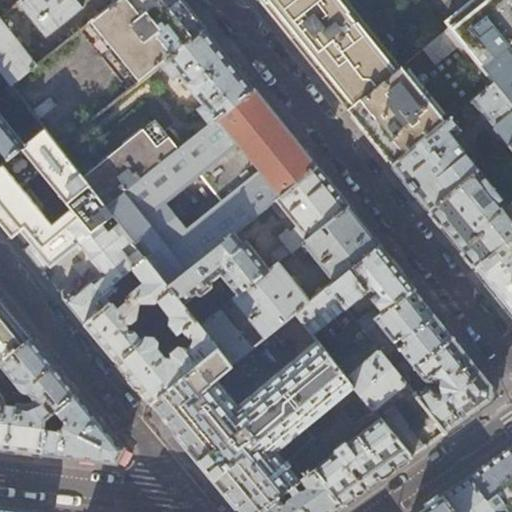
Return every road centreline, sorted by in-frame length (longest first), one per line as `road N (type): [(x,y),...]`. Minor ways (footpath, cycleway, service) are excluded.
road 1 (residential): [(220,0),(511,355)]
road 2 (residential): [(0,267),(192,498)]
road 3 (residential): [(0,474),(192,498)]
road 4 (residential): [(384,511),(511,419)]
